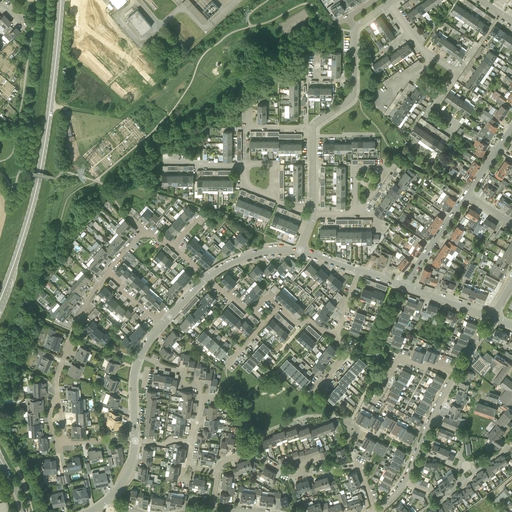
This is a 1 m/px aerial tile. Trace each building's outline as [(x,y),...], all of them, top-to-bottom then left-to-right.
[(185,0),(183,2),(203,24),(208,19),(189,0),(185,0)] [(339,0),(335,3),(341,12),(346,9),(345,8),(342,4),(345,2),(343,0),(339,0)] [(426,11),(431,7),(426,0),(421,3),(426,11)] [(213,1),(204,9),(211,16),(220,8),(213,1)] [(329,5),(326,7),(330,12),(333,10),(335,15),(336,15),(341,12),(335,3),(330,6),(329,5)] [(422,14),(426,11),(421,3),(416,7),(422,14)] [(451,11),(456,15),(461,7),(456,4),(451,11)] [(417,17),(422,14),(416,7),(412,10),(417,17)] [(456,15),(460,18),(465,10),(461,7),(456,15)] [(152,26),(137,9),(128,17),(142,34),(152,26)] [(412,21),(417,17),(412,10),(407,13),(412,21)] [(460,18),(465,21),(470,14),(465,10),(460,18)] [(465,21),(470,24),(475,17),(470,14),(465,21)] [(374,22),(377,27),(384,22),(381,17),(374,22)] [(470,24),(474,28),(480,20),(475,17),(470,24)] [(7,18),(1,24),(5,28),(3,30),(5,33),(10,28),(7,26),(11,22),(7,18)] [(474,28),(479,31),(484,23),(480,20),(474,28)] [(377,27),(380,32),(388,27),(384,22),(377,27)] [(484,23),(479,31),(484,34),(489,27),(484,23)] [(490,33),(495,36),(500,29),(495,25),(490,33)] [(10,28),(5,33),(3,34),(9,40),(13,37),(19,31),(15,27),(12,30),(10,28)] [(380,32),(384,36),(391,31),(388,27),(380,32)] [(495,36),(499,39),(504,32),(500,29),(495,36)] [(391,31),(384,36),(387,41),(394,36),(391,31)] [(431,40),(436,43),(441,36),(436,32),(431,40)] [(499,39),(504,42),(509,35),(504,32),(499,39)] [(436,43),(441,46),(446,39),(441,36),(436,43)] [(441,46),(445,50),(450,42),(446,39),(441,46)] [(445,50),(450,53),(455,46),(450,42),(445,50)] [(407,54),(408,53),(412,50),(407,43),(402,46),(407,54)] [(403,57),(407,54),(402,46),(398,50),(403,57)] [(450,53),(455,56),(460,49),(455,46),(450,53)] [(460,49),(455,56),(460,59),(465,52),(460,49)] [(398,60),(403,57),(398,50),(393,53),(398,60)] [(494,61),(497,56),(489,51),(486,55),(494,61)] [(393,64),(398,60),(393,53),(388,56),(392,62),(393,64)] [(387,65),(392,62),(388,56),(387,54),(382,58),(387,65)] [(491,65),(494,61),(486,55),(483,59),(491,65)] [(383,68),(387,65),(382,58),(378,61),(383,68)] [(488,69),(491,65),(483,59),(480,63),(488,69)] [(378,72),(383,68),(378,61),(373,64),(378,72)] [(485,73),(488,69),(480,63),(477,67),(485,73)] [(482,77),(485,73),(477,67),(474,72),(482,77)] [(479,81),(482,77),(474,72),(471,76),(479,81)] [(477,86),(479,81),(471,76),(468,80),(477,86)] [(473,90),(477,86),(468,80),(465,84),(473,90)] [(413,92),(420,97),(424,92),(416,87),(413,92)] [(499,98),(504,102),(505,102),(507,99),(501,94),(495,90),(493,93),(495,95),(499,98)] [(444,99),(449,102),(454,95),(449,91),(444,99)] [(415,101),(417,102),(420,97),(413,92),(410,97),(415,101)] [(404,100),(412,105),(415,101),(410,97),(408,95),(404,100)] [(449,102),(454,105),(459,98),(454,95),(449,102)] [(454,105),(458,108),(463,101),(459,98),(454,105)] [(401,105),(409,110),(412,105),(404,100),(401,105)] [(458,108),(463,112),(468,104),(463,101),(458,108)] [(468,104),(463,112),(468,115),(473,108),(468,104)] [(498,110),(505,115),(508,109),(502,105),(502,104),(498,110)] [(398,110),(405,115),(409,110),(401,105),(398,110)] [(496,108),(492,113),(501,120),(505,115),(498,110),(496,108)] [(395,114),(402,119),(405,115),(398,110),(395,114)] [(483,113),(491,118),(493,115),(484,110),(483,113)] [(484,126),(494,132),(497,126),(494,124),(496,121),(491,118),(483,113),(480,116),(487,121),(484,126)] [(402,119),(395,114),(391,119),(399,124),(402,119)] [(72,131),(70,125),(66,126),(66,125),(62,126),(64,134),(68,133),(67,132),(72,131)] [(410,132),(415,136),(420,128),(415,125),(410,132)] [(482,137),(484,133),(491,137),(494,132),(484,126),(483,128),(481,127),(478,132),(473,129),(472,132),(482,137)] [(415,136),(420,139),(425,132),(420,128),(415,136)] [(420,139),(425,142),(430,135),(425,132),(420,139)] [(425,142),(429,145),(434,138),(430,135),(425,142)] [(429,145),(434,149),(439,141),(434,138),(429,145)] [(477,147),(485,150),(487,144),(476,139),(473,145),(477,146),(477,147)] [(439,141),(434,149),(439,152),(444,145),(439,141)] [(477,147),(474,152),(482,156),(485,150),(477,147)] [(453,161),(462,167),(463,164),(455,158),(453,161)] [(470,165),(477,170),(481,164),(471,158),(470,160),(472,162),(470,165)] [(511,162),(511,164),(509,163),(510,163),(509,162),(508,162),(505,160),(502,165),(509,170),(510,167),(511,168),(511,167),(511,162)] [(467,170),(474,175),(477,170),(470,165),(467,170)] [(510,171),(509,170),(502,165),(499,170),(505,174),(507,176),(510,171)] [(405,171),(402,176),(410,181),(416,174),(409,169),(406,172),(405,171)] [(461,169),(459,172),(470,180),(474,175),(467,170),(465,172),(461,169)] [(502,179),(505,174),(499,170),(495,174),(498,177),(499,178),(499,177),(502,179)] [(408,186),(410,181),(402,176),(399,180),(408,186)] [(485,186),(482,189),(487,193),(491,186),(492,186),(497,179),(496,179),(492,176),(490,179),(492,180),(489,185),(487,183),(485,185),(484,186),(485,186)] [(404,190),(408,186),(399,180),(397,184),(403,188),(402,189),(404,190)] [(400,193),(402,189),(403,188),(397,184),(395,183),(392,187),(400,193)] [(497,190),(492,186),(491,186),(487,193),(492,196),(494,193),(495,193),(495,192),(497,190)] [(397,197),(400,193),(392,187),(389,191),(397,197)] [(446,190),(451,193),(456,197),(458,194),(453,190),(448,187),(446,190)] [(394,201),(397,197),(389,191),(386,195),(394,201)] [(498,202),(503,206),(509,196),(504,193),(501,198),(500,198),(500,199),(498,202)] [(443,199),(452,206),(456,200),(446,194),(443,199)] [(391,205),(394,201),(386,195),(383,200),(391,205)] [(511,198),(509,196),(503,206),(507,209),(509,207),(511,208),(511,198)] [(234,207),(239,209),(243,200),(238,198),(234,207)] [(452,206),(443,199),(439,204),(440,205),(449,211),(452,206)] [(239,209),(244,211),(248,202),(243,200),(239,209)] [(388,210),(391,205),(383,200),(380,204),(388,210)] [(437,203),(438,202),(436,200),(433,204),(440,209),(442,207),(437,203)] [(244,211),(249,213),(252,204),(248,202),(244,211)] [(249,213),(253,215),(257,206),(252,204),(249,213)] [(385,214),(388,210),(380,204),(377,208),(385,214)] [(184,210),(191,216),(195,212),(189,206),(184,210)] [(253,215),(258,217),(262,208),(257,206),(253,215)] [(153,223),(156,220),(162,213),(157,208),(152,214),(148,219),(153,223)] [(258,217),(263,219),(267,209),(262,208),(258,217)] [(382,218),(385,214),(377,208),(374,212),(382,218)] [(466,214),(471,217),(475,211),(470,208),(468,211),(467,211),(467,212),(466,214)] [(146,221),(148,219),(152,214),(146,209),(141,215),(139,213),(135,218),(138,220),(141,216),(146,221)] [(267,209),(263,219),(268,220),(271,211),(267,209)] [(180,215),(187,221),(191,216),(184,210),(180,215)] [(480,220),(477,218),(478,217),(480,214),(475,211),(471,217),(469,220),(474,223),(472,226),(475,228),(479,223),(480,220)] [(434,219),(440,223),(443,219),(440,216),(439,215),(439,216),(437,214),(434,219)] [(176,219),(183,225),(187,221),(180,215),(176,219)] [(271,224),(276,226),(279,217),(274,215),(271,224)] [(460,222),(465,226),(469,220),(464,216),(460,222)] [(276,226),(280,228),(284,219),(279,217),(276,226)] [(427,222),(437,228),(440,223),(434,219),(431,217),(427,222)] [(482,225),(487,228),(491,221),(486,218),(484,221),(483,222),(484,223),(482,225)] [(172,224),(179,230),(183,225),(176,219),(172,224)] [(280,228),(285,230),(289,221),(284,219),(280,228)] [(121,225),(127,231),(130,228),(134,232),(136,230),(125,220),(121,225)] [(285,230),(290,232),(294,222),(289,221),(285,230)] [(487,228),(492,231),(494,229),(494,228),(496,225),(491,221),(487,228)] [(294,222),(290,232),(295,233),(298,224),(294,222)] [(424,226),(433,233),(437,228),(427,222),(424,226)] [(475,228),(473,231),(477,234),(482,225),(479,223),(475,228)] [(168,228),(175,234),(179,230),(172,224),(168,228)] [(119,233),(126,240),(127,240),(129,237),(125,233),(127,231),(121,225),(116,230),(119,233)] [(460,234),(464,230),(462,228),(461,227),(461,228),(457,225),(454,230),(460,234)] [(422,237),(424,234),(426,235),(427,236),(430,238),(433,233),(424,226),(421,231),(417,229),(415,232),(422,237)] [(175,234),(168,228),(164,233),(171,239),(175,234)] [(460,235),(460,234),(454,230),(451,235),(452,236),(450,240),(454,242),(462,248),(464,244),(459,241),(462,236),(460,235)] [(379,235),(372,235),(372,231),(366,231),(366,241),(366,245),(372,245),(372,241),(379,241),(379,235)] [(236,237),(243,243),(247,238),(240,232),(236,237)] [(115,238),(122,245),(126,240),(119,233),(115,238)] [(413,245),(415,246),(421,251),(424,246),(421,244),(418,242),(421,239),(414,234),(412,237),(414,239),(411,244),(413,245)] [(236,245),(239,247),(243,243),(236,237),(233,241),(230,238),(233,241),(232,241),(236,245)] [(110,244),(117,250),(122,245),(115,238),(110,244)] [(187,245),(191,249),(197,242),(193,238),(187,245)] [(226,243),(232,249),(236,245),(232,241),(233,241),(230,238),(226,243)] [(442,248),(448,252),(452,254),(455,250),(459,252),(461,249),(449,240),(446,244),(445,243),(442,248)] [(191,249),(195,253),(196,253),(200,248),(202,246),(197,242),(191,249)] [(99,243),(95,248),(98,251),(110,262),(112,259),(107,255),(109,252),(104,248),(99,243)] [(226,243),(221,248),(228,254),(232,249),(226,243)] [(104,248),(109,252),(112,255),(117,250),(110,244),(108,246),(107,245),(104,248)] [(415,246),(411,251),(413,253),(414,254),(415,254),(418,256),(421,251),(415,246)] [(204,252),(200,248),(196,253),(195,253),(194,254),(198,259),(204,252)] [(445,257),(448,252),(442,248),(439,252),(445,257)] [(102,260),(107,265),(110,262),(98,251),(93,256),(95,258),(100,263),(102,260)] [(154,258),(158,261),(165,254),(161,251),(154,258)] [(502,258),(510,262),(511,258),(511,254),(506,251),(505,251),(501,257),(502,258)] [(198,259),(203,263),(209,256),(204,252),(198,259)] [(442,261),(445,257),(439,252),(436,257),(442,261)] [(387,267),(388,265),(390,261),(387,260),(388,256),(384,255),(384,254),(381,253),(377,264),(387,267)] [(158,261),(162,265),(169,258),(165,254),(158,261)] [(399,260),(407,266),(411,261),(408,259),(402,254),(398,258),(398,259),(399,260)] [(392,258),(399,264),(398,266),(399,267),(400,268),(403,270),(407,266),(399,260),(398,259),(398,258),(394,255),(392,258)] [(209,256),(203,263),(207,267),(213,260),(210,257),(209,256)] [(438,266),(442,261),(436,257),(432,262),(435,264),(436,265),(438,266)] [(103,270),(98,265),(100,263),(95,258),(88,266),(98,275),(103,270)] [(169,258),(162,265),(167,269),(173,262),(169,258)] [(498,265),(506,269),(510,262),(502,258),(498,265)] [(287,270),(288,270),(291,266),(284,260),(281,264),(287,270)] [(277,268),(271,262),(267,266),(274,272),(277,269),(277,268)] [(304,270),(308,274),(314,267),(310,263),(304,270)] [(469,278),(476,266),(470,263),(463,275),(469,278)] [(491,270),(490,273),(497,277),(498,274),(502,276),(506,269),(498,265),(495,263),(491,270)] [(284,274),(287,270),(281,264),(277,268),(277,269),(284,274)] [(115,271),(120,276),(126,269),(121,265),(115,271)] [(263,270),(264,270),(257,265),(254,269),(261,275),(264,271),(263,270)] [(270,277),(274,272),(267,266),(264,270),(263,270),(264,271),(270,277)] [(314,267),(308,274),(312,278),(314,275),(318,271),(314,267)] [(314,275),(318,279),(324,272),(320,268),(318,271),(314,275)] [(429,276),(431,271),(429,270),(429,269),(428,269),(424,268),(422,273),(429,276)] [(125,280),(126,278),(130,273),(132,271),(130,273),(126,269),(120,276),(125,280)] [(257,279),(261,275),(254,269),(250,273),(257,279)] [(181,275),(188,281),(192,276),(185,270),(181,275)] [(126,278),(130,282),(137,275),(132,271),(130,273),(126,278)] [(318,279),(322,282),(322,283),(325,280),(324,280),(324,279),(328,275),(324,272),(318,279)] [(77,280),(84,286),(91,279),(84,273),(77,280)] [(221,280),(226,284),(232,277),(227,273),(221,280)] [(324,280),(325,280),(328,283),(335,276),(331,273),(328,275),(324,279),(324,280)] [(428,279),(429,276),(422,273),(420,279),(424,280),(423,281),(425,281),(429,282),(430,279),(428,279)] [(483,282),(490,287),(495,289),(499,281),(486,274),(485,274),(483,282)] [(130,282),(135,286),(141,279),(137,275),(130,282)] [(177,279),(184,285),(188,281),(181,275),(177,279)] [(328,283),(333,287),(339,280),(335,276),(328,283)] [(232,277),(226,284),(230,288),(236,282),(232,277)] [(135,286),(139,290),(145,283),(141,279),(135,286)] [(173,284),(180,290),(184,285),(177,279),(173,284)] [(441,287),(447,289),(449,281),(444,279),(443,282),(442,282),(442,283),(441,287)] [(452,291),(453,288),(457,290),(460,281),(456,279),(455,283),(449,281),(447,289),(452,291)] [(73,290),(80,296),(87,288),(84,286),(77,280),(71,287),(73,290)] [(333,287),(337,291),(343,284),(339,280),(333,287)] [(460,294),(468,296),(471,287),(467,286),(468,283),(465,282),(460,294)] [(147,290),(148,290),(150,287),(145,283),(139,290),(143,294),(144,294),(147,290)] [(253,288),(260,294),(264,289),(257,283),(253,288)] [(475,299),(476,299),(479,291),(474,289),(475,284),(472,283),(471,287),(468,296),(469,297),(469,296),(476,298),(475,299)] [(180,290),(173,284),(169,288),(175,294),(180,290)] [(98,293),(102,297),(109,290),(105,286),(98,293)] [(249,292),(256,298),(260,294),(253,288),(249,292)] [(276,296),(280,300),(287,293),(282,289),(281,290),(279,288),(275,293),(277,295),(276,296)] [(360,297),(365,299),(368,290),(363,288),(360,297)] [(479,291),(476,299),(483,302),(488,291),(484,289),(483,292),(479,291)] [(67,297),(74,304),(81,297),(80,296),(73,290),(67,297)] [(110,296),(111,296),(113,294),(109,290),(102,297),(106,300),(104,303),(106,300),(110,296)] [(141,296),(146,301),(152,294),(148,290),(147,290),(144,294),(143,294),(141,296)] [(172,299),(174,296),(169,290),(166,293),(172,299)] [(371,299),(371,298),(373,292),(368,290),(365,299),(371,301),(371,299)] [(379,291),(374,290),(373,292),(371,298),(371,299),(376,300),(379,291)] [(376,300),(377,300),(381,302),(384,293),(379,291),(376,300)] [(204,296),(211,302),(215,298),(208,292),(204,296)] [(256,298),(249,292),(245,297),(252,303),(256,298)] [(280,300),(285,304),(291,297),(287,293),(280,300)] [(146,301),(150,305),(156,298),(152,294),(146,301)] [(159,295),(156,298),(150,305),(155,309),(158,305),(163,308),(166,305),(162,301),(163,299),(159,295)] [(104,303),(108,307),(114,300),(111,296),(110,296),(106,300),(104,303)] [(208,306),(211,302),(204,296),(200,300),(203,303),(203,302),(208,306)] [(60,305),(69,313),(68,312),(71,308),(72,309),(75,305),(74,304),(67,297),(66,297),(67,298),(60,305)] [(285,304),(289,308),(295,301),(291,297),(285,304)] [(325,304),(332,310),(336,306),(335,305),(337,302),(332,298),(330,300),(330,299),(325,304)] [(414,309),(415,308),(417,303),(408,299),(405,305),(414,309)] [(108,307),(112,310),(118,303),(114,300),(108,307)] [(289,308),(294,312),(300,306),(295,301),(289,308)] [(210,308),(208,306),(203,302),(203,303),(200,306),(207,313),(210,308)] [(112,310),(116,314),(122,307),(118,303),(112,310)] [(325,304),(321,309),(323,310),(328,315),(332,310),(325,304)] [(432,313),(435,314),(438,307),(434,306),(435,306),(428,304),(426,311),(429,312),(427,316),(431,317),(432,313)] [(50,313),(52,315),(55,318),(57,316),(62,320),(65,317),(66,318),(70,314),(69,313),(60,305),(53,312),(52,311),(50,313)] [(412,314),(414,309),(405,305),(406,305),(404,311),(401,310),(412,314)] [(203,317),(207,313),(200,306),(196,310),(203,317)] [(300,306),(294,312),(298,316),(304,310),(300,306)] [(120,318),(122,316),(126,311),(122,307),(116,314),(120,318)] [(220,315),(224,319),(231,312),(226,308),(220,315)] [(122,316),(126,320),(132,313),(128,309),(126,311),(122,316)] [(199,321),(203,317),(196,310),(193,314),(192,314),(198,319),(197,319),(199,321)] [(323,310),(319,314),(326,321),(330,316),(328,315),(323,310)] [(410,314),(412,314),(401,310),(399,316),(408,319),(410,314)] [(449,325),(454,327),(458,314),(448,311),(445,319),(450,321),(449,325)] [(224,319),(228,322),(235,316),(231,312),(224,319)] [(355,317),(363,320),(365,315),(356,312),(355,317)] [(194,323),(197,319),(198,319),(192,314),(193,314),(191,313),(187,317),(194,323)] [(315,319),(322,325),(326,321),(319,314),(315,319)] [(228,322),(232,326),(238,319),(235,316),(228,322)] [(406,325),(408,319),(399,316),(397,321),(395,320),(395,321),(406,325)] [(190,327),(194,323),(187,317),(183,321),(190,327)] [(236,330),(239,327),(242,323),(238,319),(232,326),(236,330)] [(266,326),(270,329),(276,323),(272,319),(266,326)] [(86,327),(91,331),(95,326),(97,324),(92,320),(86,327)] [(239,327),(243,331),(249,324),(245,320),(242,323),(239,327)] [(186,331),(190,327),(183,321),(180,325),(186,331)] [(406,325),(395,321),(393,326),(402,330),(404,324),(406,325)] [(465,326),(474,330),(476,324),(467,321),(465,326)] [(270,329),(274,333),(280,326),(276,323),(270,329)] [(136,329),(143,335),(147,330),(146,329),(141,325),(141,324),(137,328),(136,329)] [(249,324),(243,331),(247,334),(253,327),(249,324)] [(89,333),(94,337),(100,330),(95,326),(91,331),(89,333)] [(274,333),(278,337),(284,330),(280,326),(274,333)] [(358,334),(360,329),(351,326),(349,331),(358,334)] [(400,335),(402,330),(393,326),(391,332),(404,337),(400,335)] [(460,331),(472,335),(474,330),(465,326),(463,332),(461,331),(460,331)] [(48,334),(45,346),(57,350),(59,342),(61,343),(61,342),(60,341),(61,338),(54,335),(56,331),(49,328),(47,334),(48,334)] [(499,339),(499,340),(502,332),(502,331),(496,328),(493,335),(488,333),(489,333),(488,333),(485,338),(491,341),(493,337),(499,339)] [(132,333),(139,339),(143,335),(136,329),(132,333)] [(104,334),(100,330),(94,337),(98,341),(100,339),(104,334)] [(184,335),(182,334),(179,331),(177,333),(173,330),(169,335),(176,341),(179,336),(181,338),(184,335)] [(284,330),(278,337),(282,340),(288,334),(284,330)] [(198,338),(201,341),(208,334),(204,331),(198,338)] [(297,338),(301,341),(307,335),(303,331),(297,338)] [(458,337),(468,340),(470,335),(472,336),(472,335),(460,331),(458,337)] [(104,334),(100,339),(104,343),(110,337),(105,332),(104,334)] [(402,342),(404,337),(391,332),(395,333),(393,339),(402,342)] [(509,343),(509,342),(506,341),(508,334),(502,332),(499,340),(505,343),(503,347),(506,348),(507,346),(509,343)] [(128,337),(128,338),(133,342),(135,344),(139,339),(132,333),(128,337)] [(201,341),(205,345),(212,338),(208,334),(201,341)] [(172,345),(176,341),(169,335),(165,339),(167,341),(165,343),(172,350),(174,347),(172,345)] [(301,341),(305,345),(311,338),(307,335),(301,341)] [(122,341),(129,347),(133,342),(128,338),(128,337),(127,336),(122,341)] [(463,345),(466,346),(468,340),(458,337),(456,342),(457,342),(457,343),(463,345)] [(205,345),(209,348),(215,341),(212,338),(205,345)] [(311,338),(305,345),(309,349),(315,342),(311,338)] [(399,348),(402,342),(393,339),(390,345),(399,348)] [(209,348),(213,352),(219,344),(215,341),(209,348)] [(259,346),(266,352),(270,349),(263,342),(259,346)] [(452,347),(461,351),(461,350),(463,345),(457,343),(457,342),(456,342),(454,342),(452,347)] [(172,350),(165,343),(162,346),(163,347),(159,351),(166,357),(169,353),(172,350)] [(213,352),(217,355),(223,348),(219,344),(213,352)] [(326,349),(333,355),(337,350),(331,344),(326,349)] [(263,356),(266,352),(259,346),(256,350),(263,356)] [(76,354),(74,357),(85,362),(89,351),(80,347),(77,354),(76,354)] [(452,347),(452,348),(450,353),(459,357),(461,351),(452,347)] [(223,348),(217,355),(221,358),(227,351),(223,348)] [(411,357),(417,360),(420,350),(414,348),(411,357)] [(40,355),(35,366),(47,372),(47,371),(48,371),(49,369),(48,368),(49,368),(48,367),(51,359),(43,356),(45,352),(38,349),(36,353),(40,355)] [(322,353),(329,359),(333,355),(326,349),(322,353)] [(420,350),(417,360),(422,362),(424,358),(426,353),(425,353),(427,349),(425,352),(420,350)] [(424,358),(429,360),(433,351),(427,349),(425,353),(426,353),(424,358)] [(259,360),(263,356),(256,350),(252,354),(259,360)] [(433,351),(429,360),(435,362),(438,353),(433,351)] [(497,361),(501,364),(505,359),(497,354),(494,358),(486,352),(483,356),(487,360),(494,365),(495,365),(497,361)] [(183,360),(183,362),(189,363),(189,359),(190,359),(190,354),(181,353),(180,360),(183,360)] [(320,360),(320,359),(325,364),(325,363),(329,359),(322,353),(318,358),(320,360)] [(256,364),(259,360),(252,354),(249,357),(256,364)] [(108,360),(104,369),(114,373),(116,368),(115,368),(116,366),(118,367),(119,364),(112,361),(113,358),(107,355),(105,359),(108,360)] [(486,369),(490,363),(480,355),(471,365),(480,372),(484,368),(486,369)] [(253,368),(256,364),(249,357),(246,361),(253,368)] [(363,368),(366,364),(359,358),(356,362),(363,368)] [(189,359),(189,363),(188,368),(197,370),(198,363),(195,363),(195,360),(190,359),(189,359)] [(281,366),(285,369),(291,362),(287,359),(281,366)] [(320,360),(316,364),(323,370),(327,365),(325,363),(325,364),(320,359),(320,360)] [(500,371),(505,374),(509,369),(511,364),(505,359),(501,364),(504,366),(500,371)] [(249,372),(253,368),(246,361),(242,365),(249,372)] [(285,369),(288,373),(295,366),(291,362),(285,369)] [(359,372),(363,368),(356,362),(352,365),(359,372)] [(200,375),(206,376),(206,372),(207,367),(201,366),(202,364),(198,363),(197,370),(200,370),(200,375)] [(69,374),(79,378),(84,367),(80,365),(79,367),(72,364),(70,368),(71,368),(69,374)] [(316,364),(315,364),(312,368),(318,374),(323,370),(316,364)] [(356,375),(359,372),(352,365),(349,369),(356,375)] [(288,373),(292,376),(299,369),(295,366),(288,373)] [(206,372),(206,376),(205,381),(211,382),(212,374),(213,369),(210,368),(209,373),(206,372)] [(292,376),(296,380),(302,373),(299,369),(292,376)] [(352,379),(356,375),(349,369),(345,373),(352,379)] [(408,379),(409,378),(411,374),(403,369),(399,374),(400,375),(408,379)] [(472,378),(474,372),(464,370),(463,374),(465,374),(464,379),(470,381),(471,378),(472,378)] [(500,371),(498,374),(493,380),(498,384),(504,376),(505,374),(500,371)] [(155,383),(158,383),(160,374),(154,373),(152,386),(155,387),(155,383)] [(296,380),(300,383),(306,376),(302,373),(296,380)] [(349,383),(352,379),(345,373),(342,377),(349,383)] [(433,379),(441,384),(444,378),(436,374),(433,379)] [(166,389),(167,385),(170,385),(171,385),(172,378),(172,376),(166,375),(164,388),(166,389)] [(405,384),(408,379),(400,375),(397,379),(405,384)] [(306,376),(300,383),(304,387),(310,380),(306,376)] [(101,385),(105,387),(110,389),(114,391),(116,391),(118,388),(116,387),(118,384),(119,381),(109,377),(107,381),(104,380),(101,385)] [(346,386),(349,383),(342,377),(338,381),(340,382),(345,387),(347,388),(348,388),(346,386)] [(499,398),(499,399),(504,402),(511,408),(511,406),(511,382),(506,377),(500,385),(506,389),(499,398)] [(405,384),(397,379),(396,379),(393,384),(401,389),(404,384),(405,384)] [(430,384),(438,389),(441,384),(433,379),(430,384)] [(460,387),(467,389),(469,383),(470,381),(464,379),(463,382),(459,381),(458,385),(460,385),(460,387)] [(33,387),(33,395),(43,394),(43,391),(46,391),(45,383),(41,383),(41,381),(29,382),(29,387),(33,387)] [(344,392),(347,388),(345,387),(340,382),(337,386),(344,392)] [(398,394),(401,389),(393,384),(390,389),(399,395),(400,395),(398,394)] [(426,389),(434,394),(437,388),(438,389),(430,384),(429,384),(426,389)] [(70,399),(78,399),(77,390),(79,390),(79,385),(72,386),(72,389),(67,390),(67,399),(70,399)] [(340,396),(344,392),(337,386),(333,390),(340,396)] [(396,400),(399,395),(390,389),(390,390),(391,390),(388,395),(396,400)] [(424,394),(431,399),(434,394),(426,389),(423,394),(424,394)] [(148,397),(161,398),(159,398),(160,395),(156,395),(156,391),(147,390),(146,396),(148,397)] [(182,397),(184,397),(191,399),(191,398),(192,392),(179,390),(179,393),(182,394),(182,397)] [(337,400),(340,396),(333,390),(330,393),(337,400)] [(487,399),(495,401),(496,400),(497,400),(499,395),(489,392),(487,399)] [(333,404),(337,400),(330,393),(326,397),(333,404)] [(467,399),(465,398),(466,395),(456,393),(455,396),(457,397),(456,402),(462,403),(464,404),(466,404),(467,400),(467,399)] [(109,394),(105,404),(117,409),(118,405),(117,405),(118,401),(119,401),(120,398),(109,394)] [(421,400),(430,405),(433,399),(431,399),(424,394),(421,400)] [(394,405),(396,400),(388,395),(385,401),(394,405)] [(28,411),(37,410),(38,410),(37,410),(37,407),(43,407),(42,399),(39,399),(38,397),(29,398),(29,403),(27,403),(28,411)] [(76,412),(82,411),(82,398),(78,399),(70,399),(71,402),(72,402),(72,412),(76,412)] [(418,405),(425,409),(427,410),(430,405),(421,400),(418,405)] [(449,409),(459,412),(460,406),(462,406),(462,403),(456,402),(455,405),(453,404),(452,406),(450,405),(449,409)] [(511,408),(504,402),(500,407),(504,410),(497,419),(495,417),(493,420),(496,421),(501,425),(502,424),(509,428),(511,424),(511,423),(508,420),(511,414),(511,408)] [(208,411),(221,413),(221,410),(217,410),(218,406),(209,405),(208,411)] [(414,410),(423,415),(423,414),(425,409),(418,405),(417,405),(414,410)] [(457,418),(459,412),(449,409),(448,413),(450,414),(449,419),(450,419),(453,420),(456,421),(459,422),(460,420),(455,418),(456,417),(457,418)] [(27,424),(38,424),(37,410),(28,411),(27,411),(27,424)] [(414,410),(411,415),(420,420),(423,415),(414,410)] [(493,420),(495,417),(474,410),(474,413),(493,420)] [(76,425),(83,424),(89,424),(88,411),(82,411),(76,412),(76,425)] [(355,420),(361,423),(366,414),(365,414),(360,411),(355,420)] [(117,419),(119,415),(110,412),(106,424),(117,429),(120,420),(117,419)] [(366,426),(368,423),(371,417),(366,414),(361,423),(366,426)] [(382,423),(387,426),(392,417),(386,414),(383,420),(382,423)] [(373,426),(378,417),(372,415),(371,417),(368,423),(373,426)] [(378,417),(373,426),(378,429),(382,423),(383,420),(378,417)] [(391,431),(396,422),(397,420),(392,417),(387,426),(392,429),(391,431)] [(494,435),(499,438),(505,430),(500,426),(501,425),(496,421),(493,420),(492,421),(496,424),(497,425),(494,429),(493,428),(487,435),(491,439),(494,435)] [(327,423),(331,434),(334,433),(332,430),(336,429),(333,421),(327,423)] [(391,431),(396,434),(401,425),(396,422),(391,431)] [(31,437),(38,436),(43,436),(43,433),(42,433),(41,423),(38,424),(27,424),(28,429),(31,429),(31,437)] [(328,435),(331,434),(327,423),(321,425),(324,433),(327,432),(328,435)] [(84,434),(83,424),(76,425),(71,425),(72,435),(84,434)] [(324,433),(321,425),(316,428),(320,438),(325,436),(324,433)] [(397,434),(397,433),(402,436),(406,429),(407,428),(401,425),(396,434),(397,434)] [(157,435),(158,432),(158,431),(154,431),(155,428),(146,426),(145,432),(157,435)] [(184,428),(171,426),(171,428),(175,429),(174,433),(183,434),(184,428)] [(306,436),(311,434),(312,434),(310,430),(309,426),(303,428),(306,436)] [(293,437),(299,435),(297,431),(296,427),(290,429),(293,437)] [(212,433),(212,430),(208,429),(203,428),(202,434),(210,436),(215,437),(216,434),(212,433)] [(297,431),(299,435),(300,438),(306,436),(303,428),(297,431)] [(314,440),(320,438),(316,428),(310,430),(312,434),(311,434),(314,440)] [(288,439),(293,437),(290,429),(285,432),(288,439)] [(401,437),(406,440),(411,432),(406,429),(402,436),(401,437)] [(288,439),(285,432),(284,430),(278,432),(281,439),(287,437),(288,439)] [(273,436),(276,442),(281,439),(278,432),(273,434),(273,436)] [(411,432),(406,440),(412,443),(417,435),(411,432)] [(491,439),(488,443),(496,449),(498,446),(500,447),(501,446),(504,442),(499,438),(494,435),(491,439)] [(38,436),(38,437),(38,450),(48,449),(48,436),(43,436),(38,436)] [(268,438),(271,446),(277,444),(276,442),(273,436),(268,438)] [(361,444),(366,447),(371,439),(366,436),(362,443),(359,441),(358,444),(360,446),(361,444)] [(271,446),(268,438),(262,440),(265,448),(268,447),(269,450),(272,449),(271,446)] [(371,450),(372,448),(372,449),(376,442),(371,439),(366,447),(371,450)] [(376,442),(372,449),(378,451),(382,443),(377,440),(376,442)] [(176,453),(185,455),(186,448),(182,448),(182,444),(176,443),(175,447),(177,447),(176,453)] [(378,451),(383,454),(388,446),(382,443),(378,451)] [(434,452),(436,453),(439,445),(433,443),(429,452),(433,454),(434,452)] [(143,454),(152,455),(153,449),(155,450),(155,446),(149,445),(148,448),(144,448),(143,454)] [(437,455),(440,457),(444,448),(439,445),(436,453),(438,453),(437,455)] [(112,457),(115,456),(116,464),(121,463),(122,463),(123,458),(120,447),(111,449),(112,457)] [(338,456),(347,453),(344,447),(336,450),(338,456)] [(395,454),(402,457),(404,454),(405,454),(405,453),(406,453),(406,452),(397,447),(394,453),(395,454)] [(445,457),(447,457),(450,450),(444,448),(440,457),(444,459),(445,457)] [(200,461),(206,462),(208,453),(202,452),(202,450),(199,449),(198,456),(201,456),(200,461)] [(96,459),(102,458),(101,450),(94,451),(95,453),(92,453),(92,450),(88,451),(90,463),(97,461),(96,459)] [(450,450),(447,457),(445,461),(449,463),(450,461),(452,462),(455,454),(449,452),(450,450)] [(208,453),(206,462),(213,463),(213,458),(216,459),(217,452),(214,452),(213,454),(208,453)] [(172,462),(179,463),(180,460),(184,461),(185,455),(176,453),(175,459),(173,458),(173,460),(172,462)] [(347,453),(338,456),(340,462),(349,459),(347,453)] [(145,463),(151,464),(152,461),(151,461),(152,455),(143,454),(142,460),(145,460),(145,463)] [(395,454),(393,458),(401,463),(404,458),(402,457),(395,454)] [(504,465),(505,465),(509,462),(504,455),(503,457),(502,455),(498,457),(504,465)] [(69,472),(81,469),(79,457),(74,458),(74,461),(67,463),(69,472)] [(499,469),(504,465),(498,457),(495,459),(496,461),(494,462),(499,469)] [(250,458),(243,460),(247,470),(250,469),(251,470),(252,469),(253,471),(257,470),(257,468),(258,468),(260,464),(252,460),(251,460),(250,458)] [(397,469),(398,469),(401,463),(393,458),(390,464),(397,468),(397,469)] [(429,469),(430,468),(432,462),(430,461),(431,459),(427,458),(423,467),(429,469)] [(430,468),(435,470),(438,463),(436,462),(437,460),(433,458),(432,462),(430,468)] [(43,474),(56,473),(55,460),(48,460),(48,461),(43,462),(43,459),(42,459),(43,474)] [(247,470),(243,460),(237,463),(238,467),(236,468),(238,475),(242,473),(247,471),(247,470)] [(494,472),(499,469),(494,462),(493,460),(490,462),(491,464),(489,465),(493,472),(495,474),(494,472)] [(170,471),(178,472),(179,466),(179,463),(172,462),(172,465),(170,464),(170,471)] [(138,472),(147,473),(148,467),(151,468),(151,464),(145,463),(144,466),(139,466),(138,472)] [(389,464),(386,469),(394,474),(397,469),(397,468),(390,464),(389,464)] [(104,466),(105,472),(93,475),(95,487),(108,485),(106,474),(111,473),(109,466),(109,465),(107,465),(104,466)] [(489,477),(495,474),(493,472),(489,465),(486,468),(487,469),(485,471),(489,477)] [(261,475),(266,478),(270,470),(264,467),(261,472),(259,471),(255,477),(259,479),(261,475)] [(383,474),(385,475),(391,479),(394,474),(386,469),(383,474)] [(272,487),(273,485),(276,480),(273,479),(276,473),(270,470),(266,478),(271,481),(269,485),(272,487)] [(484,480),(489,477),(485,471),(484,471),(483,470),(479,472),(484,480)] [(166,476),(166,480),(172,481),(173,477),(178,478),(178,472),(170,471),(169,476),(166,476)] [(142,482),(147,483),(148,483),(149,479),(147,479),(147,473),(138,472),(137,478),(142,479),(142,482)] [(350,481),(358,478),(356,472),(348,474),(350,481)] [(447,475),(448,477),(453,484),(456,481),(455,480),(457,479),(452,472),(447,475)] [(480,483),(484,480),(479,472),(476,474),(477,476),(475,477),(481,486),(481,485),(480,483)] [(232,482),(232,480),(233,475),(224,473),(223,480),(232,482)] [(385,475),(382,480),(390,485),(393,480),(391,479),(385,475)] [(335,488),(333,481),(330,482),(328,476),(321,478),(324,487),(329,485),(331,489),(335,488)] [(192,486),(198,487),(199,478),(193,477),(193,482),(189,481),(188,488),(192,488),(192,486)] [(443,480),(447,487),(449,486),(450,488),(454,485),(453,484),(448,477),(443,480)] [(476,489),(481,486),(475,477),(472,479),(473,481),(471,482),(476,489)] [(197,493),(201,492),(206,492),(207,485),(205,484),(206,479),(199,478),(198,487),(197,493)] [(319,489),(324,487),(321,478),(315,480),(316,484),(313,484),(315,491),(319,490),(319,489)] [(349,491),(351,491),(355,489),(354,486),(361,484),(358,478),(350,481),(352,486),(347,488),(349,491)] [(315,491),(313,484),(310,485),(308,479),(302,482),(305,490),(310,488),(312,492),(315,491)] [(234,491),(235,488),(231,487),(232,482),(223,480),(222,487),(228,488),(227,490),(234,491)] [(382,480),(381,481),(379,486),(387,491),(390,485),(382,480)] [(439,485),(444,492),(447,490),(446,488),(447,487),(443,480),(438,483),(439,485)] [(299,492),(305,490),(302,482),(295,484),(297,490),(295,491),(297,497),(301,496),(299,492)] [(470,495),(475,492),(472,487),(470,483),(466,485),(467,487),(466,488),(467,490),(470,495)] [(435,490),(433,492),(436,497),(439,495),(440,497),(443,495),(442,493),(444,492),(439,485),(438,486),(434,489),(435,490)] [(240,500),(247,501),(248,492),(243,491),(243,486),(239,486),(238,493),(241,494),(240,500)] [(88,500),(85,487),(72,490),(75,502),(84,500),(84,501),(88,500)] [(248,492),(247,501),(254,502),(255,496),(257,496),(259,489),(255,488),(254,492),(248,492)] [(136,498),(139,499),(140,492),(137,492),(137,490),(131,489),(130,498),(136,499),(136,498)] [(259,503),(266,504),(268,495),(262,494),(262,490),(259,489),(257,496),(260,497),(259,503)] [(461,492),(465,498),(466,500),(471,496),(470,495),(467,490),(465,491),(464,489),(461,492)] [(234,491),(227,490),(227,494),(221,493),(220,500),(228,501),(229,495),(234,496),(234,491)] [(52,501),(53,506),(60,505),(60,506),(65,504),(63,491),(50,494),(52,501)] [(268,495),(266,504),(273,505),(274,499),(277,499),(278,492),(274,491),(273,495),(268,495)] [(414,496),(420,499),(422,493),(416,491),(414,496)] [(460,502),(465,498),(461,492),(459,493),(458,491),(454,493),(460,502)] [(140,492),(139,499),(142,499),(142,504),(148,505),(149,500),(149,496),(150,493),(149,496),(144,495),(144,493),(140,492)] [(278,492),(277,499),(281,500),(283,507),(289,504),(286,496),(281,497),(281,492),(278,492)] [(334,505),(336,511),(341,511),(343,511),(342,506),(344,505),(341,494),(340,492),(336,493),(339,503),(334,505)] [(151,506),(157,506),(159,497),(153,496),(153,494),(150,493),(149,496),(149,500),(152,501),(151,506)] [(350,511),(356,509),(353,500),(347,502),(344,493),(341,494),(344,505),(345,506),(348,505),(350,511)] [(353,500),(356,509),(362,507),(360,501),(363,500),(361,493),(357,495),(358,498),(353,500)] [(452,500),(455,505),(460,502),(454,493),(451,495),(452,497),(451,498),(452,500)] [(159,497),(157,506),(163,507),(164,502),(167,503),(168,496),(165,495),(164,498),(159,497)] [(170,504),(176,505),(178,496),(171,495),(171,497),(168,496),(167,503),(170,503),(170,504)] [(178,496),(176,505),(182,506),(183,502),(186,502),(187,496),(184,495),(183,497),(178,496)] [(451,510),(456,507),(455,505),(452,500),(450,501),(449,499),(446,501),(451,510)] [(397,510),(398,511),(404,506),(405,504),(405,501),(402,504),(399,501),(392,508),(395,511),(397,510)] [(445,511),(447,511),(451,510),(446,501),(442,504),(443,505),(442,506),(445,511)] [(308,511),(316,511),(313,504),(308,505),(306,502),(303,503),(305,510),(308,509),(308,511)] [(323,511),(326,511),(323,503),(320,504),(320,502),(313,504),(316,511),(317,511),(322,510),(323,511)] [(329,511),(336,511),(334,505),(328,506),(327,502),(323,503),(326,511),(329,510),(329,511)]
